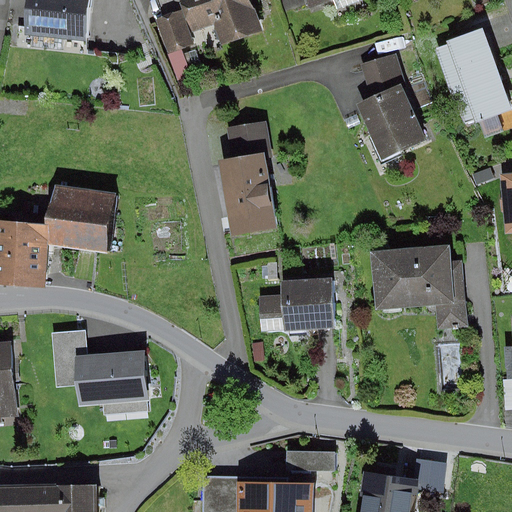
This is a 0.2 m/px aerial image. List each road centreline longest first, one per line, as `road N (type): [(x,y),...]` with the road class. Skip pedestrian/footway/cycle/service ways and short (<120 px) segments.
road 1 (residential): [(243,390),(193,110),(385,51)]
road 2 (residential): [(511,443),(296,418)]
road 3 (residential): [(197,360),(155,330),(108,313),(0,298)]
road 4 (residential): [(157,471),(0,478)]
road 5 (residential): [(157,471),(206,438),(296,418)]
road 6 (residential): [(157,471),(188,420),(197,360)]
